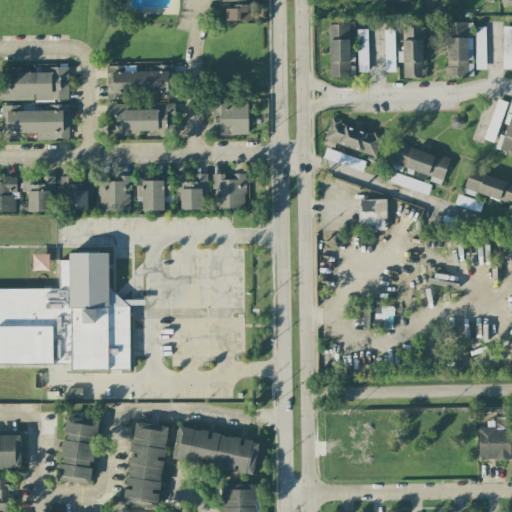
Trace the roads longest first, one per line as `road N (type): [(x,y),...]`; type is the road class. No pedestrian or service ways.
road 1 (tertiary): [(277,0),(285,511)]
road 2 (tertiary): [(309,511),(301,0)]
road 3 (residential): [(302,161),(260,154),(0,155)]
road 4 (residential): [(511,490),(285,497)]
road 5 (residential): [(89,155),(85,52),(0,47)]
road 6 (residential): [(203,153),(202,0)]
